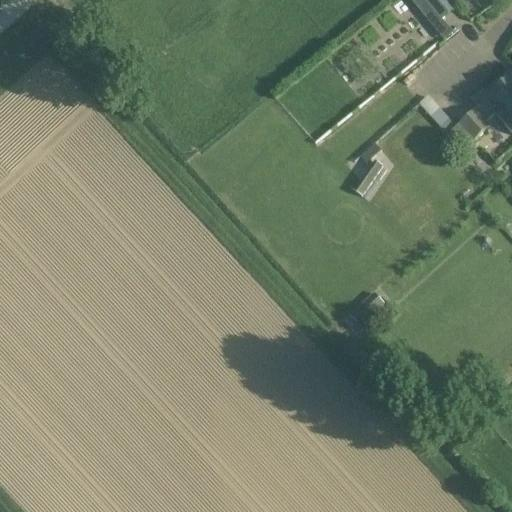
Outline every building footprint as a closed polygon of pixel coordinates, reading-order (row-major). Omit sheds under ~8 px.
[(465,13),(453,0),(430,0),(451,23),(465,13)] [(511,79),(473,114),(473,115),(459,127),(474,145),(491,130),(486,124),(496,115),(511,134),(511,79)] [(354,192),(363,199),(384,169),(374,162),(354,192)] [(293,234),(285,223),(269,236),(277,246),(293,234)] [(374,295),(350,317),(361,328),(385,306),(374,295)]
